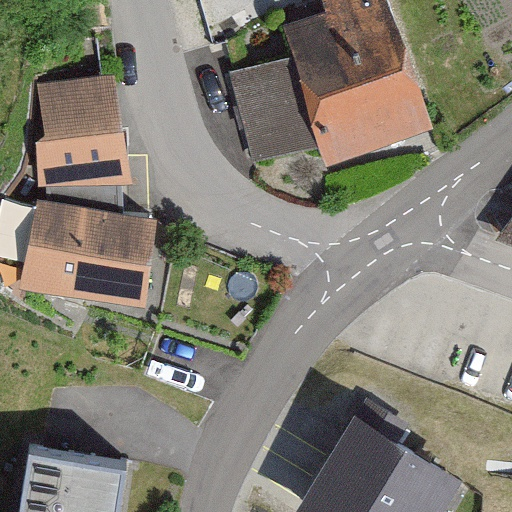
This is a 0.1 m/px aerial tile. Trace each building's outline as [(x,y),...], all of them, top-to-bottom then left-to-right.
[(390,0),(379,0),(280,36),(329,171),(438,131),(390,0)] [(46,184),(124,171),(108,79),(30,92),(46,184)] [(155,221),(33,206),(24,281),(146,296),(155,221)] [(431,511),(450,479),(358,427),(310,511),(431,511)] [(118,511),(124,461),(29,450),(21,511),(118,511)]
